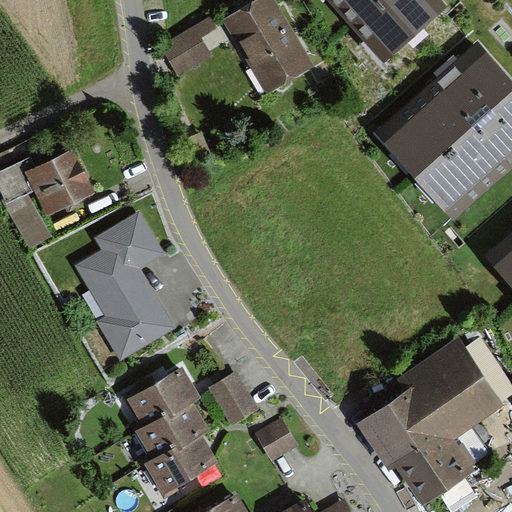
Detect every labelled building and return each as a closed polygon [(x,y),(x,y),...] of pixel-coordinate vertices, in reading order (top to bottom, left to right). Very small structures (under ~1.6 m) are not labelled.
[(259,0),(222,22),(265,94),(316,64),(277,0),(259,0)] [(324,0),(384,64),(448,4),(444,0),(324,0)] [(158,45),(174,74),(215,50),(204,32),(217,25),(211,15),(158,45)] [(511,79),(477,41),(374,134),(453,221),(511,166),(511,79)] [(95,186),(72,142),(31,163),(26,154),(0,167),(0,194),(27,245),(50,232),(28,190),(35,187),(47,210),(70,198),(95,186)] [(115,353),(167,322),(133,265),(158,250),(135,211),(95,235),(103,247),(74,264),(105,317),(97,322),(115,353)] [(511,252),(498,265),(511,280),(511,252)] [(405,387),(356,420),(390,469),(395,466),(422,506),(479,467),(458,437),(502,406),(499,402),(511,393),(511,385),(480,339),(466,349),(456,335),(397,375),(405,387)] [(178,366),(124,396),(139,422),(192,392),(178,366)] [(209,385),(229,418),(252,404),(232,371),(209,385)] [(186,397),(133,426),(147,453),(200,423),(186,397)] [(256,435),(268,453),(289,439),(278,421),(256,435)] [(194,427),(141,457),(156,483),(209,453),(194,427)] [(243,511),(233,493),(199,511),(243,511)] [(345,511),(339,501),(318,511),(309,511),(302,499),(277,511),(345,511)]
